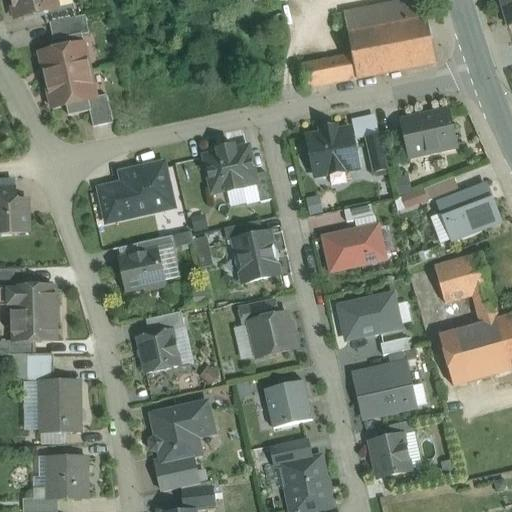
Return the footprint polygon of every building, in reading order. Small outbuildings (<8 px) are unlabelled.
[(12,0),(14,8),(20,7),(22,18),(44,14),(56,11),(55,10),(53,0),(12,0)] [(422,0),(415,0),(344,14),(352,57),(357,81),(435,65),(422,0)] [(511,0),(499,0),(509,28),(511,27),(511,0)] [(73,6),(55,10),(56,11),(44,14),(47,25),(49,25),(76,19),(73,6)] [(280,18),(278,22),(280,26),(284,27),(287,26),(289,22),(287,18),(283,16),(280,18)] [(76,19),(49,25),(53,42),(73,37),(73,39),(82,37),(89,35),(85,17),(76,19)] [(285,37),(286,33),(285,29),(281,28),(277,29),(275,33),(277,37),(281,39),(285,37)] [(53,42),(50,42),(53,52),(40,55),(46,82),(90,73),(82,37),(73,39),(73,37),(53,42)] [(352,57),(301,67),(305,91),(357,81),(352,57)] [(90,73),(46,82),(52,110),(66,107),(96,100),(96,99),(90,73)] [(106,96),(96,99),(96,100),(66,107),(68,117),(89,112),(93,129),(113,125),(106,96)] [(449,113),(401,124),(408,154),(421,151),(429,155),(437,154),(440,150),(456,146),(449,113)] [(350,130),(307,138),(310,154),(306,160),(312,165),(314,173),(328,170),(329,176),(344,173),(343,167),(357,164),(350,130)] [(380,136),(365,140),(373,175),(388,171),(380,136)] [(248,149),(205,159),(212,190),(225,187),(227,193),(243,190),(242,187),(256,184),(254,176),(248,149)] [(164,170),(151,173),(146,170),(139,171),(136,176),(137,182),(123,185),(123,186),(130,217),(130,218),(154,212),(152,207),(172,202),(164,170)] [(266,174),(254,176),(256,184),(260,204),(272,201),(266,174)] [(428,202),(459,191),(454,179),(424,191),(428,202)] [(15,181),(0,181),(0,193),(15,193),(15,181)] [(487,184),(436,204),(440,216),(450,242),(452,245),(503,225),(487,184)] [(123,186),(100,192),(107,222),(130,217),(123,186)] [(403,212),(428,202),(424,191),(398,201),(403,212)] [(15,193),(0,193),(0,235),(27,234),(25,201),(19,201),(16,199),(15,193)] [(374,218),(371,206),(344,213),(346,224),(374,218)] [(440,216),(431,219),(441,245),(450,242),(440,216)] [(233,242),(263,235),(259,222),(224,230),(227,243),(233,242)] [(385,261),(378,227),(323,239),(331,273),(385,261)] [(177,236),(179,246),(196,242),(194,233),(177,236)] [(263,235),(233,242),(235,252),(240,259),(243,268),(240,276),(242,285),(279,276),(278,267),(271,260),(270,252),(273,243),(270,234),(263,235)] [(172,238),(137,246),(139,257),(157,253),(157,254),(174,250),(172,238)] [(139,257),(120,262),(126,291),(146,287),(147,291),(162,287),(161,283),(164,283),(157,254),(157,253),(139,257)] [(480,256),(435,269),(445,304),(472,297),(480,325),(498,321),(490,292),(490,291),(480,256)] [(25,269),(0,269),(0,289),(26,288),(25,269)] [(26,288),(0,289),(0,307),(8,307),(14,312),(14,342),(14,343),(35,343),(56,342),(55,325),(58,324),(57,306),(55,305),(54,288),(26,288)] [(400,329),(400,326),(395,306),(393,296),(339,308),(347,341),(400,329)] [(274,302),(239,310),(243,326),(249,325),(249,324),(278,317),(274,302)] [(408,304),(395,306),(400,326),(412,323),(408,304)] [(181,314),(146,322),(149,337),(172,332),(184,329),(181,314)] [(278,317),(249,324),(249,325),(257,359),(296,350),(288,315),(278,317)] [(511,316),(498,321),(511,371),(511,370),(511,316)] [(480,325),(439,337),(453,387),(511,371),(498,321),(480,325)] [(149,337),(138,340),(146,375),(180,367),(172,332),(149,337)] [(410,351),(408,339),(380,345),(383,357),(410,351)] [(35,343),(14,343),(14,342),(8,342),(8,356),(8,357),(27,356),(35,356),(35,343)] [(407,361),(416,359),(414,351),(405,353),(407,361)] [(393,368),(405,365),(402,353),(390,356),(393,368)] [(35,356),(27,356),(27,384),(40,384),(40,383),(54,383),(53,356),(35,356)] [(354,376),(364,419),(415,408),(410,388),(405,365),(393,368),(354,376)] [(54,383),(40,383),(40,384),(41,434),(80,434),(79,383),(54,383)] [(303,383),(265,391),(273,430),(312,421),(303,383)] [(422,386),(410,388),(415,408),(427,405),(422,386)] [(160,453),(161,459),(162,463),(162,464),(192,458),(201,456),(197,438),(214,435),(207,404),(152,417),(156,438),(151,443),(152,450),(160,453)] [(412,422),(388,427),(391,439),(403,436),(414,433),(412,422)] [(391,439),(370,444),(378,480),(411,472),(403,436),(391,439)] [(306,440),(271,448),(276,468),(281,467),(281,466),(310,460),(306,440)] [(198,486),(192,458),(162,464),(162,463),(156,464),(163,494),(182,490),(198,486)] [(310,460),(281,466),(281,467),(291,511),(314,511),(331,508),(320,458),(310,460)] [(87,459),(47,460),(48,489),(48,499),(48,501),(57,500),(87,500),(87,459)] [(198,486),(182,490),(183,511),(189,511),(196,511),(202,511),(215,511),(212,483),(198,486)] [(48,499),(48,489),(35,490),(36,499),(48,499)] [(36,499),(24,500),(24,511),(57,511),(57,500),(48,501),(48,499),(36,499)]
